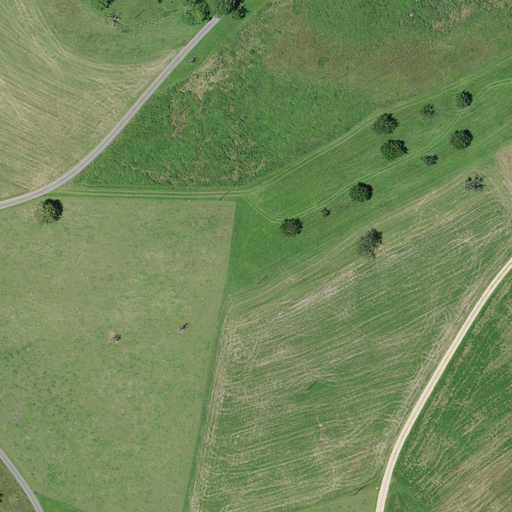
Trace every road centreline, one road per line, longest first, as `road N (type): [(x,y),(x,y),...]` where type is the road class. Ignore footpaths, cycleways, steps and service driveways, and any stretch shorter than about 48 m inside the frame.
road 1 (unclassified): [(0,207),(55,188),(79,168),(235,0)]
road 2 (track): [(511,266),(409,427),(379,511)]
